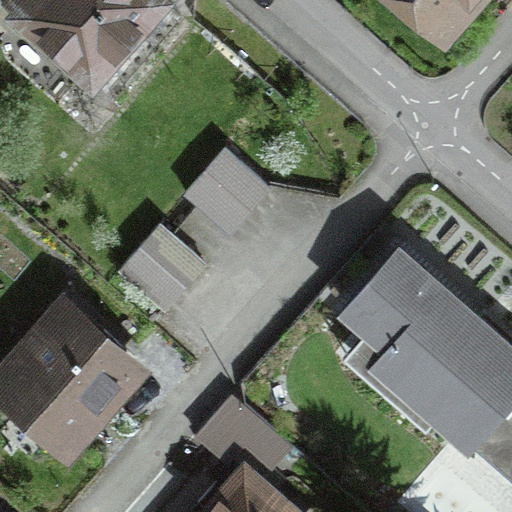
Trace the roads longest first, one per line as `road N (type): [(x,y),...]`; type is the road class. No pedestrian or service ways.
road 1 (residential): [(103,511),(438,127)]
road 2 (residential): [(438,127),(290,0)]
